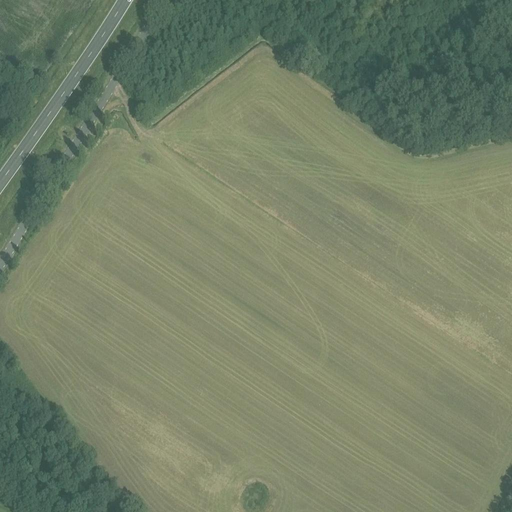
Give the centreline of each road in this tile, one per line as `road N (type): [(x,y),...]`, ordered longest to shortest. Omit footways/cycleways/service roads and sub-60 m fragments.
road 1 (unclassified): [(0,266),(166,0)]
road 2 (primary): [(0,184),(126,0)]
